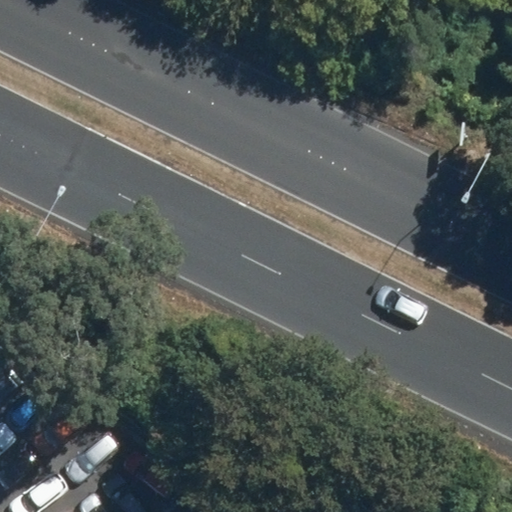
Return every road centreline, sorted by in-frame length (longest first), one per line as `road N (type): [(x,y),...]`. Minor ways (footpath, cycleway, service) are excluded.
road 1 (primary): [(0,6),(511,259)]
road 2 (primary): [(511,388),(0,138)]
